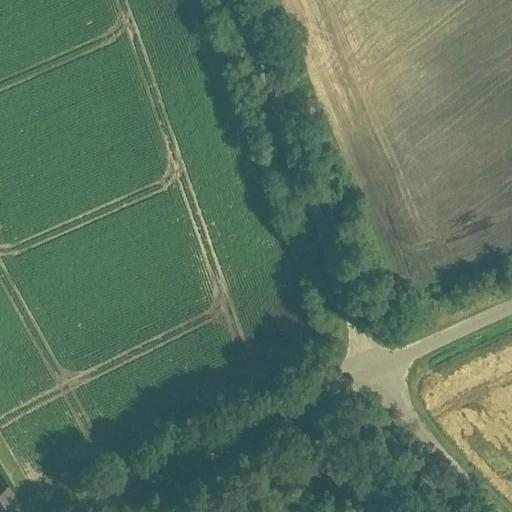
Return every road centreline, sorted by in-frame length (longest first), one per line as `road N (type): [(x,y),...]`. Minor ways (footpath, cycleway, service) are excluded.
road 1 (residential): [(372,370),(235,0)]
road 2 (residential): [(372,370),(69,511)]
road 3 (residential): [(482,511),(372,370)]
road 4 (residential): [(511,308),(372,370)]
